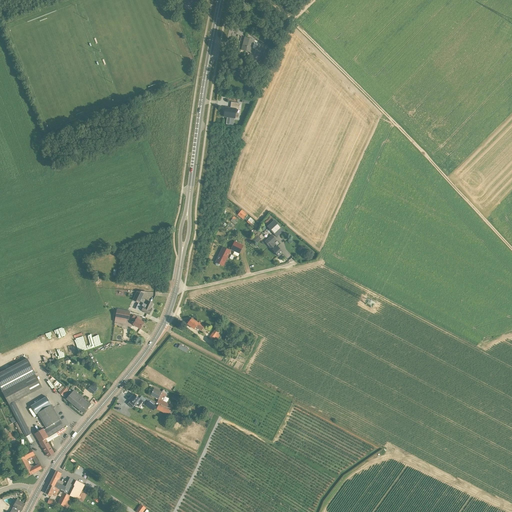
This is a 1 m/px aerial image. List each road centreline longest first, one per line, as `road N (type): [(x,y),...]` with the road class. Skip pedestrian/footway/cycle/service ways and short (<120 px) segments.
road 1 (track): [(292,20),(511,249)]
road 2 (primary): [(37,492),(149,347),(175,292)]
road 3 (primary): [(190,190),(221,0)]
road 4 (unclassified): [(175,292),(315,261)]
